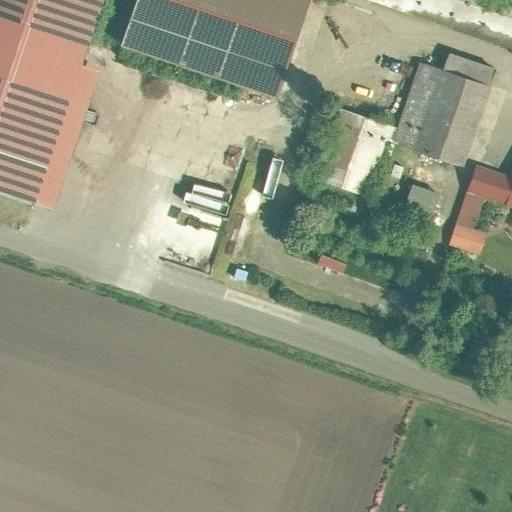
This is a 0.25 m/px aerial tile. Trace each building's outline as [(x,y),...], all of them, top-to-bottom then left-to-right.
[(98,0),(0,0),(0,190),(52,207),(96,72),(77,66),(98,0)] [(298,0),(131,0),(117,45),(268,94),(298,0)] [(461,13),(474,22),(479,15),(474,12),(477,7),(469,1),(461,13)] [(376,197),(392,145),(458,166),(490,68),(448,54),(442,70),(419,63),(397,127),(337,107),(314,177),(376,197)] [(482,196),(511,206),(511,224),(510,231),(511,231),(511,176),(474,164),(465,191),(452,233),(468,239),(482,196)] [(438,194),(410,185),(404,204),(432,213),(438,194)] [(327,253),(325,264),(350,271),(353,260),(327,253)]
